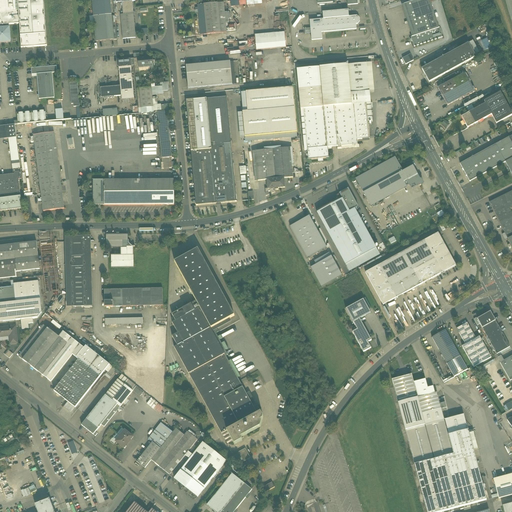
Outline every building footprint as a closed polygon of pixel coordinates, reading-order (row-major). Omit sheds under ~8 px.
[(19,24),(21,48),(47,46),(43,0),(0,0),(0,25),(9,25),(19,24)] [(106,0),(98,1),(100,16),(112,15),(110,0),(106,0)] [(417,0),(404,5),(414,36),(439,28),(431,5),(429,0),(417,0)] [(133,14),(132,2),(122,3),(123,15),(133,14)] [(197,5),(200,35),(226,33),(226,23),(225,12),(224,2),(197,5)] [(437,3),(431,5),(439,28),(444,26),(437,3)] [(401,5),(412,37),(414,36),(404,5),(401,5)] [(311,33),(312,40),(322,39),(322,32),(356,29),(356,24),(358,24),(360,22),(359,18),(357,16),(349,17),(349,13),(348,10),(323,13),(323,16),(323,19),(310,20),(311,28),(305,29),(305,34),(311,33)] [(135,32),(133,14),(123,15),(121,15),(122,33),(135,32)] [(93,17),(96,42),(114,40),(112,16),(112,15),(100,16),(93,17)] [(188,25),(180,26),(181,33),(189,33),(188,25)] [(0,43),(11,43),(10,28),(9,28),(0,28),(0,43)] [(439,28),(414,36),(412,37),(411,37),(414,47),(442,38),(439,28)] [(255,40),(256,50),(286,48),(285,37),(255,40)] [(491,47),(489,43),(486,38),(481,41),(486,50),(491,47)] [(480,55),(473,41),(468,43),(476,57),(480,55)] [(429,83),(476,57),(468,43),(422,69),(429,83)] [(402,59),(405,65),(413,61),(410,54),(402,59)] [(139,68),(142,68),(142,66),(146,66),(146,67),(149,67),(153,67),(153,57),(141,58),(141,60),(138,60),(139,68)] [(118,60),(120,86),(121,96),(122,100),(134,99),(131,66),(131,59),(118,60)] [(186,66),(188,89),(232,85),(230,62),(186,66)] [(367,63),(348,65),(297,69),(301,109),(305,151),(307,151),(308,160),(329,158),(328,148),(341,146),(342,149),(354,148),(354,145),(358,145),(357,140),(362,139),(369,139),(368,121),(372,121),(371,103),(366,103),(354,104),(352,105),(351,93),(365,92),(369,91),(374,91),(372,69),(367,70),(367,63)] [(32,75),(37,74),(52,73),(57,72),(57,66),(31,68),(32,75)] [(292,70),(284,71),(285,84),(293,83),(292,70)] [(54,98),(52,73),(37,74),(39,99),(54,98)] [(444,79),(446,84),(457,78),(454,73),(444,79)] [(438,88),(448,106),(459,99),(474,91),(464,74),(457,78),(446,84),(438,88)] [(80,107),(79,104),(77,83),(69,83),(71,104),(73,104),(74,107),(80,107)] [(101,98),(121,96),(120,86),(101,88),(101,98)] [(141,108),(153,107),(153,106),(152,96),(151,88),(151,87),(139,89),(141,108)] [(154,87),(151,88),(152,96),(163,95),(163,92),(162,92),(162,89),(162,87),(160,87),(154,87)] [(246,92),(248,112),(295,108),(293,88),(246,92)] [(484,102),(485,104),(491,115),(496,124),(511,115),(511,114),(500,93),(484,102)] [(227,97),(207,99),(186,101),(187,112),(188,119),(191,151),(196,199),(196,206),(216,204),(237,202),(231,143),(227,97)] [(477,101),(479,101),(478,98),(464,106),(465,108),(466,107),(471,105),(477,101)] [(475,124),(491,115),(485,104),(474,110),(469,113),(473,119),(475,124)] [(295,108),(248,112),(243,112),(245,137),(297,133),(295,108)] [(106,110),(107,117),(118,116),(117,109),(106,110)] [(157,112),(160,142),(170,141),(168,111),(161,112),(157,112)] [(17,115),(18,122),(18,125),(46,122),(45,112),(44,113),(40,113),(37,113),(33,114),(30,114),(25,114),(23,115),(19,115),(17,115)] [(467,128),(472,125),(470,121),(473,119),(469,113),(461,117),(467,128)] [(16,138),(15,125),(14,125),(3,127),(4,139),(9,139),(16,138)] [(33,136),(40,188),(61,186),(54,133),(33,136)] [(297,133),(245,137),(246,143),(297,138),(297,133)] [(478,178),(505,162),(511,158),(511,143),(509,137),(496,145),(468,160),(460,164),(470,182),(478,178)] [(19,161),(16,138),(9,139),(11,162),(19,161)] [(172,157),(170,141),(160,142),(161,158),(171,157),(172,157)] [(255,151),(258,181),(267,180),(284,178),(293,178),(290,148),(255,151)] [(171,157),(161,158),(162,163),(163,163),(164,169),(170,168),(170,162),(171,162),(171,157)] [(399,174),(403,172),(395,158),(360,177),(368,191),(399,174)] [(420,180),(413,167),(403,172),(399,174),(406,186),(409,185),(414,182),(416,187),(419,185),(419,186),(423,184),(421,180),(420,180)] [(22,179),(21,171),(14,172),(14,174),(0,175),(0,196),(0,199),(21,196),(18,180),(22,179)] [(406,186),(399,174),(368,191),(375,204),(406,186)] [(368,191),(360,177),(356,180),(370,206),(375,204),(368,191)] [(268,189),(268,190),(278,189),(285,188),(284,178),(267,180),(268,189)] [(93,206),(104,205),(104,180),(93,180),(93,206)] [(174,180),(104,180),(104,205),(174,205),(174,180)] [(64,209),(61,186),(40,188),(43,212),(64,209)] [(348,189),(339,194),(342,199),(349,212),(355,209),(358,207),(348,189)] [(511,213),(510,209),(511,208),(511,191),(489,203),(505,233),(502,235),(505,240),(507,239),(511,236),(511,213)] [(21,202),(21,196),(0,199),(0,198),(0,206),(1,212),(21,209),(20,203),(20,202),(21,202)] [(24,198),(27,223),(33,222),(30,197),(24,198)] [(376,249),(355,209),(349,212),(342,199),(339,201),(317,213),(345,266),(376,249)] [(309,216),(290,227),(307,258),(327,248),(309,216)] [(365,273),(383,305),(456,266),(438,233),(365,273)] [(90,236),(71,237),(73,294),(67,294),(67,297),(73,297),(73,307),(93,307),(92,291),(84,292),(82,241),(90,241),(90,236)] [(130,245),(129,244),(127,244),(127,236),(107,236),(107,247),(121,247),(122,256),(112,256),(112,267),(133,267),(132,247),(131,246),(130,245)] [(92,291),(90,241),(82,241),(84,292),(92,291)] [(37,242),(24,244),(14,245),(16,260),(15,260),(17,272),(40,269),(37,242)] [(0,246),(0,261),(15,260),(16,260),(14,245),(0,246)] [(174,262),(181,273),(185,281),(196,301),(200,308),(199,308),(210,329),(211,328),(215,326),(229,319),(234,316),(198,249),(174,262)] [(376,249),(345,266),(349,272),(380,255),(376,249)] [(314,261),(316,265),(331,256),(329,253),(314,261)] [(316,265),(311,268),(321,287),(342,276),(331,256),(316,265)] [(17,272),(15,260),(0,261),(0,278),(17,277),(16,272),(17,272)] [(180,284),(185,281),(181,273),(175,276),(180,284)] [(16,302),(1,304),(3,322),(21,320),(28,319),(33,319),(38,318),(42,313),(38,281),(14,284),(14,287),(16,302)] [(14,287),(0,288),(0,304),(1,304),(16,302),(14,287)] [(104,290),(105,307),(113,307),(113,302),(122,302),(122,307),(140,306),(140,301),(162,301),(163,306),(163,288),(104,290)] [(370,313),(363,300),(346,309),(353,322),(359,319),(370,313)] [(172,315),(175,321),(199,308),(200,308),(196,301),(172,315)] [(174,348),(188,374),(224,354),(210,329),(199,308),(175,321),(172,323),(178,333),(175,335),(172,336),(177,346),(174,348)] [(495,321),(492,316),(490,318),(487,314),(477,319),(480,324),(482,328),(495,321)] [(29,329),(28,324),(28,319),(21,320),(22,330),(29,329)] [(229,319),(215,326),(217,329),(231,322),(229,319)] [(371,341),(359,319),(353,322),(357,330),(353,332),(364,352),(371,348),(368,342),(371,341)] [(482,328),(492,346),(505,338),(495,321),(482,328)] [(457,329),(465,345),(476,339),(467,323),(457,329)] [(19,357),(42,375),(67,344),(59,337),(44,325),(19,357)] [(10,340),(10,344),(18,344),(16,326),(8,327),(2,327),(2,328),(0,328),(0,337),(10,336),(10,340)] [(218,332),(217,329),(213,332),(211,328),(210,329),(224,354),(225,356),(228,355),(225,350),(228,349),(224,342),(221,344),(219,340),(222,339),(220,335),(218,337),(216,333),(218,332)] [(432,338),(447,364),(460,357),(445,330),(432,338)] [(76,358),(84,348),(63,332),(59,337),(67,344),(42,375),(51,382),(72,355),(76,358)] [(479,337),(476,339),(465,345),(462,346),(474,367),(491,358),(479,337)] [(510,347),(505,338),(492,346),(497,354),(510,347)] [(76,358),(79,360),(100,377),(109,365),(86,346),(84,348),(76,358)] [(5,355),(9,359),(13,354),(8,351),(5,355)] [(221,434),(227,431),(257,414),(246,394),(237,378),(228,361),(225,356),(224,354),(188,374),(221,434)] [(511,379),(511,356),(500,363),(510,381),(511,379)] [(460,357),(447,364),(454,377),(468,370),(460,357)] [(75,408),(100,377),(79,360),(54,391),(67,402),(75,408)] [(231,360),(228,361),(237,378),(240,376),(231,360)] [(108,373),(112,376),(116,370),(112,367),(108,373)] [(111,388),(109,390),(116,396),(125,385),(133,391),(137,386),(122,375),(111,388)] [(411,375),(392,380),(405,430),(444,420),(441,409),(445,408),(444,403),(440,404),(437,393),(435,393),(418,398),(414,383),(411,375)] [(428,388),(425,380),(414,383),(418,398),(435,393),(433,387),(428,388)] [(120,407),(133,391),(125,385),(116,396),(109,390),(105,395),(117,405),(120,407)] [(133,391),(142,399),(146,394),(137,387),(133,391)] [(249,392),(246,394),(257,414),(260,412),(249,392)] [(105,395),(86,419),(98,428),(99,427),(100,427),(99,427),(101,425),(117,405),(105,395)] [(75,408),(67,402),(64,407),(71,413),(75,408)] [(101,425),(104,427),(120,407),(117,405),(101,425)] [(260,412),(257,414),(227,431),(234,445),(242,441),(241,438),(261,427),(262,422),(261,421),(263,420),(263,417),(260,412)] [(444,420),(405,430),(427,511),(441,511),(486,500),(473,450),(469,434),(464,415),(444,420)] [(95,432),(98,428),(86,419),(82,425),(93,435),(95,432)] [(148,439),(152,442),(160,449),(173,433),(161,423),(148,439)] [(176,429),(173,433),(160,449),(151,460),(159,467),(184,435),(176,429)] [(125,431),(120,436),(128,443),(133,437),(125,431)] [(169,475),(185,455),(188,451),(197,439),(187,432),(160,467),(169,475)] [(473,432),(469,434),(473,450),(478,449),(473,432)] [(128,443),(120,436),(116,441),(116,442),(124,448),(128,443)] [(151,460),(160,449),(152,442),(137,462),(145,468),(151,460)] [(203,442),(193,455),(216,474),(226,461),(203,442)] [(241,457),(244,462),(251,458),(246,449),(239,452),(241,457)] [(190,459),(181,470),(204,489),(216,474),(193,455),(190,459)] [(204,489),(181,470),(174,478),(198,497),(204,489)] [(233,474),(241,481),(244,477),(236,470),(233,474)] [(241,481),(233,474),(232,474),(207,505),(215,511),(234,511),(252,490),(241,481)] [(511,474),(493,479),(498,499),(511,495),(511,474)] [(272,482),(264,486),(267,491),(275,487),(272,482)] [(21,491),(24,497),(38,492),(35,486),(21,491)] [(58,511),(57,511),(54,511),(50,499),(35,505),(37,511),(58,511)] [(147,511),(135,502),(127,511),(147,511)] [(511,511),(511,503),(502,506),(503,511),(511,511)]
